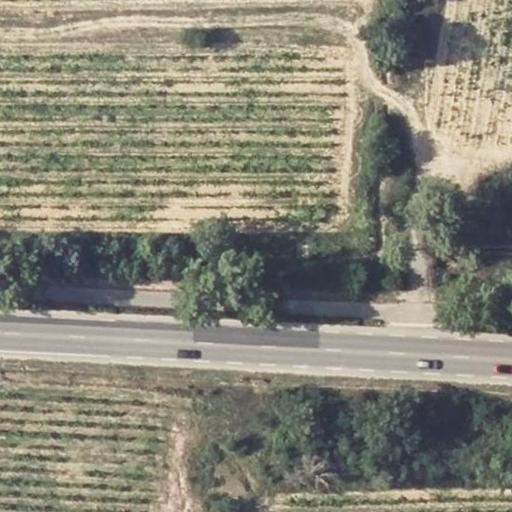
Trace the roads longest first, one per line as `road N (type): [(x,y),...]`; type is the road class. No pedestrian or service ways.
road 1 (track): [(421,356),(429,182),(418,126),(403,101),(376,83),(352,32),(331,19),(118,17),(37,34),(0,31)]
road 2 (secondary): [(0,334),(511,360)]
